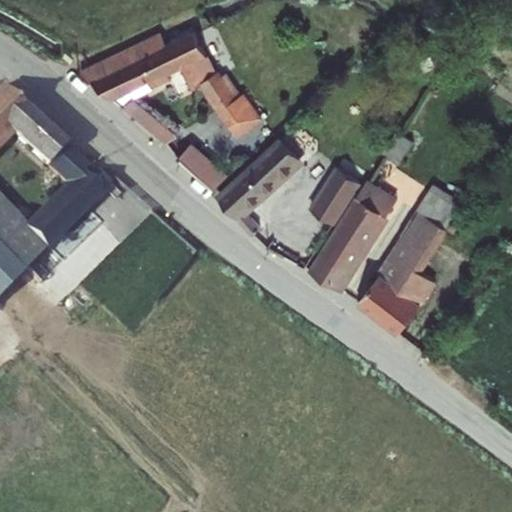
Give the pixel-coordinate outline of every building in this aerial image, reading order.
[(77,68),(100,88),(135,71),(138,79),(157,70),(154,62),(171,53),(186,78),(191,76),(221,131),(249,116),(241,103),(233,107),(212,67),(208,68),(188,29),(158,42),(153,33),(130,44),(127,39),(114,45),(116,49),(77,68)] [(115,96),(152,140),(164,127),(125,87),(115,96)] [(0,267),(5,272),(33,242),(53,221),(29,199),(0,228),(0,227),(0,123),(6,117),(13,110),(0,100),(0,267)] [(0,146),(42,186),(29,199),(53,221),(80,188),(58,167),(62,164),(6,117),(0,123),(0,146)] [(367,147),(383,158),(398,135),(382,123),(367,147)] [(164,127),(152,140),(160,151),(175,139),(164,127)] [(202,193),(235,228),(242,222),(226,204),(282,151),(267,134),(202,193)] [(160,151),(194,184),(207,173),(175,139),(160,151)] [(58,167),(80,188),(95,177),(71,155),(62,164),(58,167)] [(294,202),(315,216),(341,177),(320,162),(294,202)] [(355,174),(349,182),(361,190),(354,199),(368,208),(379,191),(355,174)] [(349,182),(323,223),(348,240),(368,208),(354,199),(361,190),(349,182)] [(395,196),(386,209),(411,225),(419,212),(395,196)] [(286,261),(315,216),(294,202),(265,247),(286,261)] [(341,295),(379,321),(401,284),(398,282),(409,264),(393,254),(411,225),(386,209),(379,223),(382,224),(357,262),(360,265),(341,295)] [(80,250),(53,221),(33,242),(58,269),(80,250)] [(296,263),(323,282),(348,240),(323,223),(296,263)] [(0,314),(24,291),(5,272),(0,277),(0,314)]
